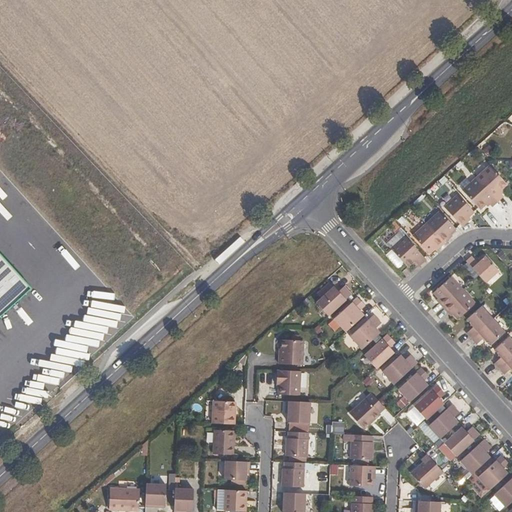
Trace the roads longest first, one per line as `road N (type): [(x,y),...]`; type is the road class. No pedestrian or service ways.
road 1 (tertiary): [(0,476),(307,200)]
road 2 (tertiary): [(307,200),(511,10)]
road 3 (tertiary): [(397,299),(511,426)]
road 4 (residential): [(397,299),(465,238),(511,234)]
road 5 (tertiary): [(307,200),(397,299)]
